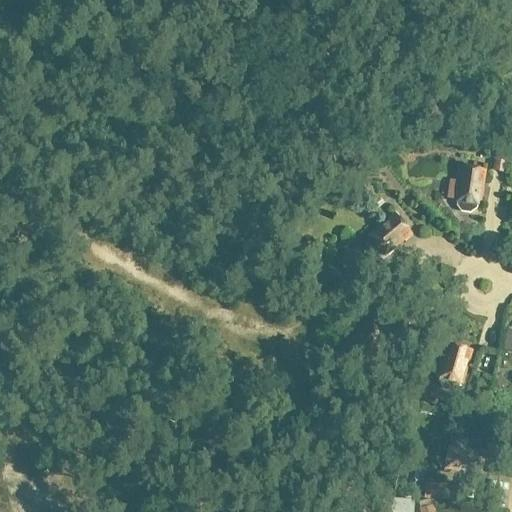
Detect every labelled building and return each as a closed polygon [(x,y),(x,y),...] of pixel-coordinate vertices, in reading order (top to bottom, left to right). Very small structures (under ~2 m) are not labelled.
[(480,205),(486,170),(461,166),(455,201),(459,201),(458,205),(462,211),(470,212),(476,208),(477,204),(480,205)] [(412,233),(396,213),(369,236),(371,238),(368,240),(367,248),(372,254),(380,255),(383,252),(385,255),(412,233)] [(362,364),(385,338),(367,321),(343,347),(346,349),(343,352),(343,359),(349,365),(357,364),(359,361),(362,364)] [(461,384),(471,350),(447,343),(437,377),(440,378),(439,381),(442,388),(450,390),(457,386),(458,383),(461,384)] [(426,434),(445,437),(448,421),(430,418),(426,434)] [(483,453),(479,453),(481,445),(451,438),(449,446),(448,449),(445,448),(438,452),(437,460),(441,466),(445,467),(444,470),(478,478),(483,453)]
